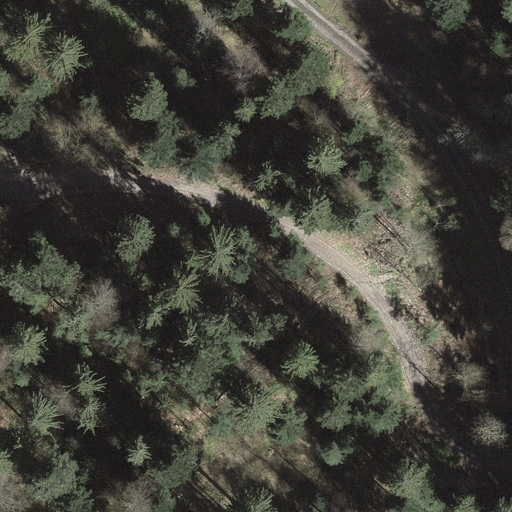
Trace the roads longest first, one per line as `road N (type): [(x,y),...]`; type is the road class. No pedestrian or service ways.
road 1 (track): [(0,182),(186,190),(310,239),(382,302),(450,436),(477,457),(511,460)]
road 2 (track): [(511,280),(450,152),(418,106),(297,0)]
road 3 (track): [(511,150),(455,96),(405,93)]
